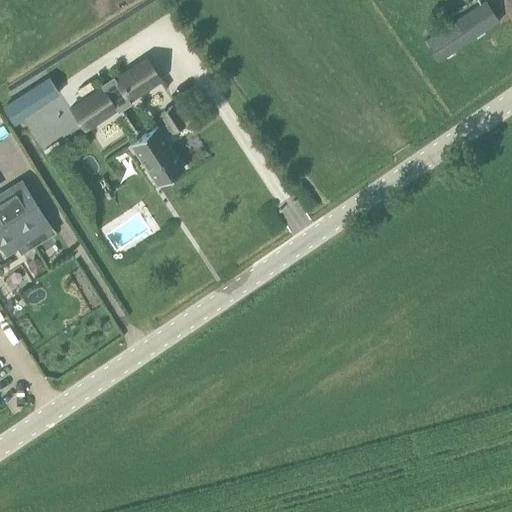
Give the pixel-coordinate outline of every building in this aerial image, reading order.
[(426,40),(440,62),(499,22),(485,1),(426,40)] [(70,107),(85,130),(116,109),(118,111),(131,103),(130,100),(162,79),(147,57),(115,78),(114,75),(100,84),(102,87),(70,107)] [(49,77),(3,107),(14,125),(25,118),(24,117),(59,94),(49,77)] [(184,124),(172,106),(161,113),(167,123),(159,128),(158,125),(157,126),(138,138),(130,143),(134,150),(156,185),(157,184),(167,178),(184,167),(163,133),(170,128),(173,132),(184,124)] [(85,197),(69,164),(76,161),(66,141),(29,159),(55,212),(85,197)] [(0,197),(0,241),(7,253),(18,246),(21,252),(44,239),(40,232),(50,226),(24,183),(0,197)]
